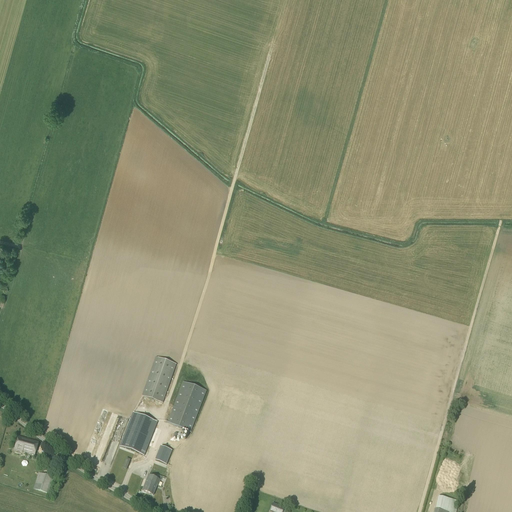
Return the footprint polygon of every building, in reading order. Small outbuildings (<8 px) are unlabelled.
[(163,404),(176,365),(155,357),(142,396),(163,404)] [(191,432),(207,392),(184,383),(168,423),(191,432)] [(92,454),(106,409),(98,406),(84,452),(92,454)] [(133,413),(120,447),(144,456),(157,423),(133,413)] [(122,428),(123,426),(125,427),(126,425),(120,420),(116,425),(119,428),(120,427),(122,428)] [(105,426),(95,458),(100,460),(110,428),(105,426)] [(34,456),(39,442),(18,436),(14,451),(23,454),(23,453),(34,456)] [(157,456),(155,461),(167,465),(168,460),(157,456)] [(29,472),(32,461),(26,460),(23,471),(29,472)] [(50,495),(55,478),(38,473),(33,489),(50,495)] [(160,481),(148,476),(146,481),(142,491),(153,496),(157,486),(158,486),(160,481)] [(435,509),(434,511),(456,511),(459,501),(438,496),(435,509)] [(272,511),(282,511),(285,508),(273,503),(270,511),(272,511)]
